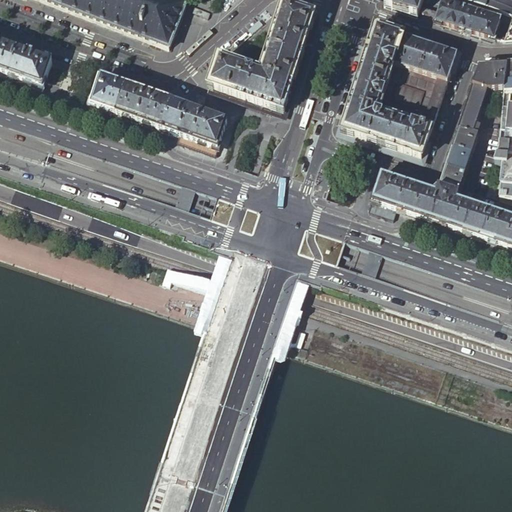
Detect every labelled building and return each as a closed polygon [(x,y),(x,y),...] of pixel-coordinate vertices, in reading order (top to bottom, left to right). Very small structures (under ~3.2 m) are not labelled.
[(31,0),(149,44),(161,49),(168,51),(181,19),(185,7),(167,0),(31,0)] [(423,0),(386,0),(384,9),(417,19),(418,14),(423,0)] [(443,0),(438,19),(436,25),(455,31),(464,34),(473,7),(450,0),(443,0)] [(511,0),(450,0),(473,7),(502,16),(495,39),(494,40),(499,42),(504,43),(511,19),(511,0)] [(473,7),(464,34),(466,35),(484,41),(488,42),(490,42),(491,43),(492,42),(493,42),(494,40),(495,39),(502,16),(473,7)] [(283,9),(277,29),(308,39),(310,31),(314,20),(283,9)] [(308,39),(277,29),(269,53),(300,63),(301,58),(305,46),(308,39)] [(456,60),(376,32),(372,45),(365,65),(360,81),(354,99),(345,126),(345,127),(342,136),(389,152),(403,157),(422,163),(432,133),(444,95),(450,78),(456,60)] [(18,54),(0,47),(0,78),(8,81),(18,54)] [(269,53),(261,77),(292,88),(300,63),(269,53)] [(52,65),(18,54),(8,81),(42,93),(52,65)] [(237,101),(247,72),(219,63),(209,91),(223,96),(237,101)] [(485,197),(511,205),(511,67),(507,68),(504,94),(499,157),(485,197)] [(504,94),(507,68),(491,69),(479,69),(477,75),(464,116),(479,121),(488,95),(504,94)] [(261,77),(247,72),(237,101),(261,109),(282,116),(292,88),(261,77)] [(89,109),(115,118),(124,91),(99,82),(89,109)] [(124,91),(115,118),(162,135),(171,107),(150,100),(124,91)] [(188,113),(171,107),(162,135),(179,140),(188,113)] [(188,113),(179,140),(217,154),(227,126),(192,114),(188,113)] [(479,121),(464,116),(462,120),(461,125),(476,131),(479,121)] [(476,131),(461,125),(460,128),(458,133),(474,138),(476,131)] [(474,138),(458,133),(457,135),(454,144),(451,152),(472,159),(478,139),(474,138)] [(448,163),(445,171),(465,178),(472,159),(451,152),(450,156),(448,163)] [(445,171),(438,192),(458,199),(465,178),(445,171)] [(413,220),(423,193),(415,190),(381,178),(372,206),(413,220)] [(437,197),(423,193),(413,220),(455,234),(463,209),(456,206),(458,199),(438,192),(437,195),(437,197)] [(463,209),(455,234),(497,248),(505,251),(511,231),(511,224),(495,219),(496,218),(489,216),(488,217),(463,209)]
